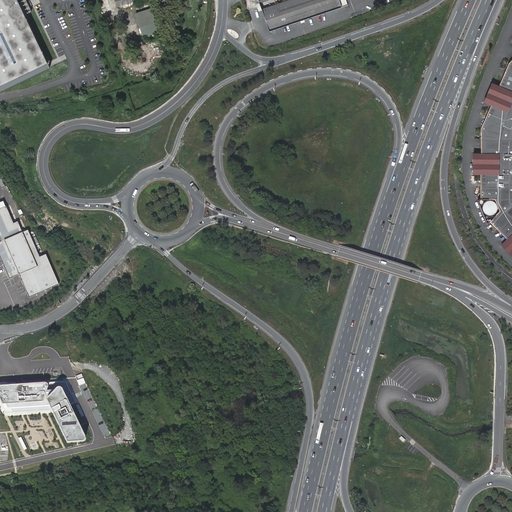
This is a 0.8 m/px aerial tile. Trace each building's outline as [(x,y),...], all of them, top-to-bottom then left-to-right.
[(0,0),(0,84),(48,62),(26,16),(20,4),(18,0),(0,0)] [(33,13),(27,0),(20,4),(26,16),(33,13)] [(287,0),(262,9),(269,31),(347,5),(345,0),(287,0)] [(151,8),(135,13),(143,37),(159,32),(151,8)] [(511,58),(508,63),(499,86),(492,83),(483,102),(490,105),(481,128),(480,153),(473,153),(473,174),(480,174),(480,198),(477,199),(486,222),(489,221),(506,238),(501,244),(511,255),(511,58)] [(48,62),(0,84),(0,90),(50,67),(48,62)] [(19,275),(29,298),(59,285),(46,255),(39,258),(28,231),(22,233),(18,222),(13,224),(5,204),(2,203),(0,203),(0,257),(9,279),(19,275)] [(63,384),(0,390),(0,394),(8,409),(51,406),(70,446),(90,441),(63,384)]
